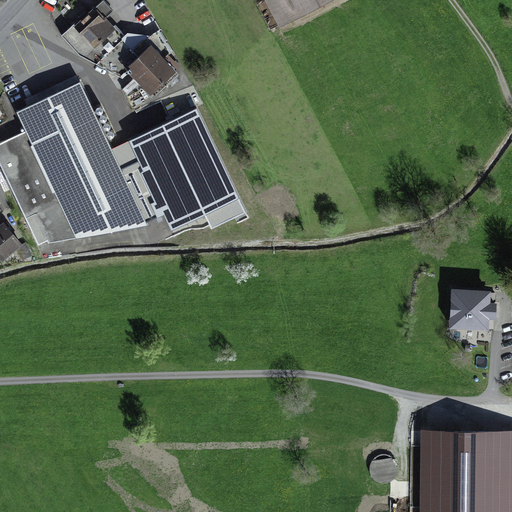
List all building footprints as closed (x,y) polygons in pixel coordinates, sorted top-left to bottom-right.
[(264,0),(280,30),(335,0),(264,0)] [(77,26),(73,29),(95,50),(116,31),(113,28),(105,20),(113,12),(103,2),(95,10),(94,9),(77,26)] [(73,29),(77,26),(75,23),(68,31),(61,37),(80,57),(123,80),(129,74),(126,71),(151,47),(164,60),(168,56),(170,54),(157,33),(150,37),(127,34),(125,37),(115,26),(113,28),(116,31),(95,50),(73,29)] [(151,47),(126,71),(129,74),(150,98),(165,86),(169,91),(177,83),(173,79),(178,75),(175,72),(179,67),(168,56),(164,60),(151,47)] [(49,244),(148,225),(82,83),(16,116),(25,133),(0,145),(0,165),(24,220),(36,216),(49,244)] [(21,245),(3,223),(0,226),(0,261),(2,263),(17,250),(22,246),(21,245)] [(25,243),(21,245),(22,246),(17,250),(23,261),(32,256),(25,243)] [(452,291),(449,330),(489,333),(490,321),(496,322),(498,304),(491,304),(491,293),(452,291)] [(366,392),(324,385),(316,448),(358,454),(360,438),(372,440),(374,427),(362,425),(366,392)] [(511,509),(511,424),(421,421),(420,432),(413,431),(409,511),(493,511),(494,508),(511,509)]
